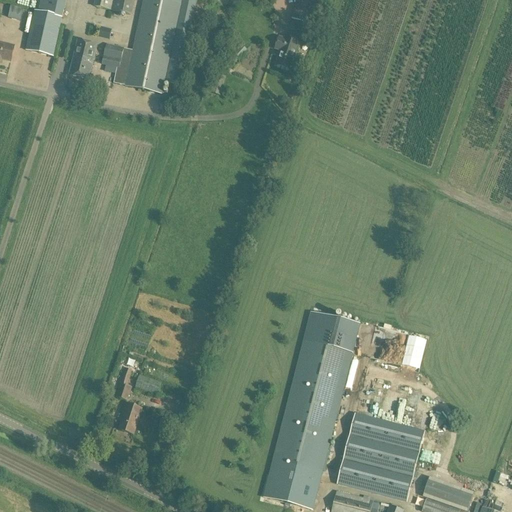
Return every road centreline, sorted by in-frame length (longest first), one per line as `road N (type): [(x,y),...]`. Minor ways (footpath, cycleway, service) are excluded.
road 1 (unclassified): [(50,95),(164,118),(243,111),(284,0)]
road 2 (tertiary): [(188,511),(0,419)]
road 3 (unclassified): [(0,256),(50,95)]
